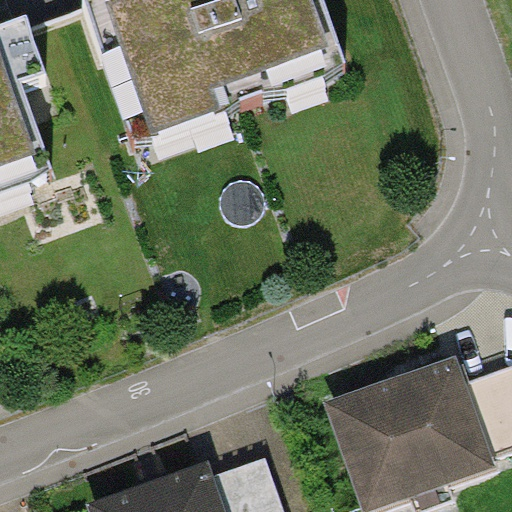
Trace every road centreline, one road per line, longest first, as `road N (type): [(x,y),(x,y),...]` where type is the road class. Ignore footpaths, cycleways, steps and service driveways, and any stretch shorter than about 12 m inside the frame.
road 1 (residential): [(485,241),(411,288),(219,374),(0,456)]
road 2 (residential): [(454,0),(497,127),(485,241)]
